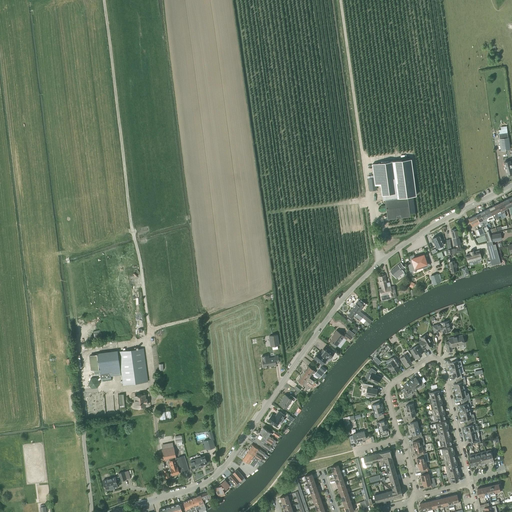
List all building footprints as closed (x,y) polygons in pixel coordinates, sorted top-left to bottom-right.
[(507,133),(499,134),(501,151),(509,150),(507,133)] [(376,190),(375,185),(380,184),(381,195),(396,193),(397,198),(385,200),(388,218),(396,217),(396,218),(401,217),(409,216),(407,196),(416,195),(411,158),(372,164),(374,178),(370,179),(370,177),(368,177),(370,191),(376,190)] [(511,206),(511,205),(508,198),(503,201),(506,208),(509,207),(510,211),(511,216),(511,215),(511,206)] [(506,208),(503,201),(497,204),(498,205),(500,209),(501,211),(502,213),(504,212),(503,210),(506,208)] [(494,206),(497,212),(498,212),(499,213),(501,218),(503,217),(502,213),(501,211),(500,209),(498,205),(497,204),(494,206)] [(492,214),(494,218),(495,217),(496,220),(499,219),(497,212),(494,206),(489,208),(492,214)] [(485,213),(487,217),(488,221),(494,218),(492,214),(489,208),(484,211),(485,213)] [(485,218),(487,217),(485,213),(484,211),(480,213),(481,216),(484,222),(486,225),(488,224),(485,218)] [(477,218),(479,221),(482,226),(483,226),(484,228),(487,226),(486,225),(484,222),(481,216),(480,213),(476,215),(477,217),(477,218)] [(476,215),(468,219),(472,227),(480,223),(479,222),(479,221),(477,218),(477,217),(476,215)] [(478,243),(486,240),(482,228),(478,229),(480,236),(475,238),(478,243)] [(436,248),(444,245),(439,235),(432,238),(436,248)] [(454,239),(453,239),(454,245),(457,244),(458,251),(461,250),(461,247),(458,237),(454,239)] [(454,249),(451,249),(450,240),(446,240),(448,254),(455,253),(454,249)] [(493,250),(492,242),(491,240),(487,241),(492,264),(500,262),(496,249),(493,250)] [(474,252),(474,251),(470,252),(470,253),(466,254),(468,262),(481,259),(479,251),(474,252)] [(424,258),(423,255),(419,256),(415,257),(416,258),(412,259),(412,260),(410,261),(411,264),(408,265),(410,272),(429,265),(427,257),(424,258)] [(398,265),(390,271),(396,278),(404,272),(402,269),(404,267),(401,263),(398,265)] [(433,284),(439,282),(437,274),(430,276),(433,284)] [(385,275),(378,276),(380,284),(381,284),(382,289),(379,289),(381,296),(392,293),(390,287),(387,287),(386,282),(385,275)] [(359,315),(361,316),(366,320),(368,322),(369,323),(371,320),(363,314),(363,315),(359,312),(360,312),(358,310),(361,307),(362,308),(365,305),(358,300),(355,303),(356,303),(351,309),(356,312),(359,315)] [(356,312),(351,309),(347,314),(351,318),(354,315),(358,319),(361,316),(361,317),(361,316),(359,315),(356,312)] [(442,333),(451,331),(448,321),(440,323),(440,324),(432,326),(434,332),(442,330),(442,333)] [(335,348),(337,345),(344,336),(336,330),(334,334),(330,340),(332,342),(330,344),(335,348)] [(279,345),(278,334),(269,336),(270,347),(279,345)] [(427,349),(433,345),(427,334),(420,338),(421,340),(419,341),(423,348),(425,346),(427,349)] [(451,347),(464,344),(461,335),(448,338),(449,341),(445,342),(447,352),(452,351),(451,347)] [(420,356),(421,355),(420,351),(422,350),(419,344),(410,350),(415,358),(420,356)] [(326,359),(328,356),(331,357),(334,353),(325,346),(321,350),(323,351),(321,354),(318,352),(317,353),(316,353),(315,355),(315,356),(313,358),(322,364),(323,363),(324,363),(325,363),(326,362),(326,361),(326,360),(326,359)] [(97,354),(89,355),(91,371),(99,370),(100,378),(122,375),(123,385),(148,381),(143,348),(119,351),(120,362),(118,363),(117,352),(97,354)] [(405,366),(411,362),(408,357),(411,355),(407,350),(403,353),(404,355),(400,358),(405,366)] [(274,356),(274,357),(269,358),(268,355),(261,356),(263,367),(276,365),(275,363),(279,363),(278,356),(274,356)] [(397,366),(400,364),(395,356),(391,358),(393,361),(387,364),(393,373),(399,369),(397,366)] [(450,370),(459,367),(457,357),(450,358),(451,362),(448,362),(449,366),(448,366),(449,369),(449,368),(450,370)] [(304,370),(310,375),(314,370),(307,366),(304,370)] [(459,367),(450,370),(450,371),(449,371),(450,374),(451,374),(451,377),(454,376),(455,380),(462,378),(459,367)] [(318,369),(318,368),(314,374),(319,378),(323,372),(318,369)] [(376,371),(371,368),(368,372),(371,373),(368,379),(377,384),(380,377),(374,375),(376,371)] [(314,382),(308,378),(310,375),(304,370),(300,375),(306,380),(312,384),(314,382)] [(306,380),(300,375),(297,380),(303,385),(306,380)] [(409,381),(415,389),(418,387),(419,388),(420,389),(425,386),(420,378),(417,379),(415,377),(413,379),(412,378),(410,380),(409,381)] [(464,377),(462,378),(455,380),(456,383),(453,384),(454,387),(453,387),(454,390),(455,391),(464,389),(463,384),(465,384),(466,383),(464,377)] [(88,384),(91,388),(97,388),(99,382),(96,378),(90,378),(88,384)] [(415,389),(409,381),(408,382),(408,381),(405,383),(406,383),(403,385),(404,388),(402,390),(407,398),(411,394),(412,393),(411,392),(415,389)] [(375,396),(377,389),(372,388),(373,385),(362,383),(361,387),(367,388),(365,396),(372,397),(372,396),(375,396)] [(430,398),(439,396),(439,394),(440,393),(439,390),(438,390),(437,387),(431,389),(432,391),(428,392),(430,398)] [(464,389),(455,391),(455,392),(454,393),(455,395),(456,395),(457,398),(459,398),(460,401),(470,399),(468,393),(467,393),(466,393),(464,389)] [(138,395),(133,396),(134,409),(146,407),(146,404),(148,404),(147,400),(145,400),(145,394),(142,394),(137,394),(138,395)] [(294,401),(296,398),(290,395),(289,397),(285,394),(279,404),(285,408),(291,399),(294,401)] [(373,410),(383,408),(382,403),(380,403),(379,399),(369,401),(371,408),(372,408),(373,410)] [(470,399),(460,401),(461,405),(458,405),(459,408),(458,409),(459,411),(460,411),(460,413),(470,410),(469,406),(470,405),(471,404),(470,399)] [(404,411),(414,409),(413,407),(415,407),(413,400),(403,402),(404,407),(403,407),(404,411)] [(441,401),(431,404),(432,409),(442,407),(442,405),(441,401)] [(383,408),(373,410),(375,416),(376,416),(377,418),(384,417),(383,412),(384,412),(383,408)] [(414,409),(404,411),(405,416),(407,415),(408,420),(415,418),(414,415),(415,415),(414,409)] [(470,410),(460,413),(460,414),(460,417),(461,417),(462,420),(465,419),(466,422),(475,420),(473,415),(472,414),(471,414),(470,410)] [(282,418),(285,415),(278,411),(275,416),(271,414),(267,420),(276,426),(281,418),(282,418)] [(444,412),(434,415),(435,420),(445,418),(444,416),(445,416),(444,412)] [(384,417),(377,418),(378,421),(376,422),(378,428),(388,425),(386,421),(385,421),(384,417)] [(415,418),(408,420),(409,424),(407,425),(408,429),(418,427),(417,421),(415,421),(415,418)] [(475,420),(466,422),(466,426),(463,427),(464,430),(464,433),(465,433),(465,434),(475,431),(478,431),(477,426),(476,426),(475,420)] [(437,429),(448,426),(447,423),(446,423),(446,421),(436,423),(437,429)] [(388,425),(378,428),(375,429),(376,432),(379,431),(379,434),(381,433),(382,436),(389,434),(387,430),(389,429),(388,425)] [(438,435),(448,432),(448,430),(449,430),(448,426),(437,429),(438,435)] [(267,438),(274,443),(275,444),(276,441),(268,435),(270,432),(263,427),(259,433),(262,435),(267,438)] [(412,438),(422,436),(420,428),(419,429),(418,427),(408,429),(409,434),(411,433),(412,438)] [(358,432),(360,442),(365,441),(365,439),(369,438),(367,431),(364,432),(364,431),(358,432)] [(466,435),(465,435),(466,438),(467,441),(470,440),(471,444),(480,442),(479,436),(479,435),(478,431),(475,431),(465,434),(466,435)] [(360,442),(358,432),(352,434),(352,435),(349,436),(351,443),(356,442),(356,443),(360,442)] [(256,436),(264,441),(265,440),(273,445),(274,443),(267,438),(262,435),(259,433),(256,436)] [(264,441),(256,436),(254,440),(258,442),(262,445),(266,448),(265,449),(267,450),(268,451),(269,451),(271,448),(269,447),(269,446),(263,442),(264,441)] [(422,436),(412,438),(413,441),(412,441),(413,444),(412,444),(413,447),(422,444),(424,444),(422,436)] [(450,438),(440,440),(441,446),(451,443),(451,441),(450,438)] [(203,441),(205,446),(206,450),(214,448),(211,439),(203,441)] [(162,454),(175,451),(173,443),(161,445),(162,449),(162,454)] [(252,444),(249,448),(251,449),(256,453),(257,452),(257,451),(263,455),(265,453),(252,444)] [(422,444),(413,447),(413,450),(414,450),(415,452),(416,452),(416,455),(425,453),(424,451),(422,444)] [(248,448),(246,450),(247,450),(247,451),(248,452),(253,455),(259,459),(260,460),(262,462),(263,460),(261,458),(262,458),(256,453),(251,449),(249,448),(248,449),(248,448)] [(485,452),(488,462),(491,462),(491,461),(493,460),(491,450),(485,452)] [(244,454),(242,458),(249,463),(254,467),(257,463),(258,464),(260,460),(259,459),(253,455),(248,452),(247,451),(244,454)] [(454,451),(443,454),(445,460),(455,457),(454,455),(455,455),(454,451)] [(488,462),(485,452),(480,453),(482,463),(484,463),(488,462)] [(425,453),(416,455),(417,458),(416,458),(417,461),(416,461),(417,463),(426,461),(426,462),(429,461),(427,453),(425,453)] [(477,465),(474,454),(468,456),(471,466),(473,465),(473,466),(477,465)] [(182,472),(188,470),(184,456),(177,458),(182,472)] [(201,465),(207,463),(204,456),(190,461),(193,469),(201,466),(201,465)] [(455,457),(445,460),(446,466),(457,463),(456,459),(455,459),(455,457)] [(177,467),(175,459),(169,461),(171,468),(170,469),(172,475),(179,473),(177,467)] [(426,470),(429,470),(428,468),(426,462),(426,461),(417,463),(418,467),(418,466),(419,469),(420,469),(420,472),(426,470)] [(447,471),(457,469),(457,467),(458,466),(457,463),(446,466),(447,471)] [(333,473),(340,470),(338,464),(331,467),(333,473)] [(232,473),(241,483),(245,479),(237,469),(232,473)] [(457,469),(447,471),(449,477),(459,474),(458,470),(458,471),(457,469)] [(340,470),(333,473),(335,478),(342,476),(340,470)] [(429,470),(426,470),(427,473),(420,475),(421,477),(420,478),(421,480),(430,478),(429,471),(429,470)] [(105,490),(118,487),(116,482),(126,479),(124,471),(118,473),(119,476),(102,481),(105,490)] [(241,483),(232,473),(228,477),(237,487),(241,483)] [(307,482),(314,479),(312,473),(305,476),(307,482)] [(342,476),(335,478),(337,484),(344,482),(342,476)] [(430,478),(421,480),(422,483),(423,483),(423,486),(424,486),(424,488),(433,486),(432,485),(430,478)] [(314,479),(307,482),(309,487),(316,485),(314,479)] [(229,485),(225,480),(220,484),(221,485),(215,488),(218,496),(224,494),(223,490),(225,488),(226,488),(229,485)] [(344,482),(337,484),(339,490),(346,487),(344,482)] [(316,485),(309,487),(311,493),(318,491),(316,485)] [(346,487),(339,490),(341,496),(348,493),(346,487)] [(202,509),(202,511),(206,509),(205,508),(206,508),(203,500),(207,498),(207,499),(211,497),(209,491),(196,497),(199,505),(200,505),(202,509)] [(318,491),(311,493),(313,499),(320,496),(318,491)] [(348,493),(341,496),(343,501),(350,499),(348,493)] [(282,503),(289,500),(287,495),(280,497),(282,503)] [(320,496),(313,499),(315,505),(322,502),(320,496)] [(192,498),(195,507),(198,506),(199,509),(198,509),(199,511),(202,511),(202,509),(200,505),(199,505),(196,497),(192,498)] [(350,499),(343,501),(345,507),(352,505),(350,499)] [(192,511),(189,504),(187,500),(183,502),(186,510),(188,509),(189,511),(192,511)] [(289,500),(282,503),(284,509),(291,506),(289,500)] [(322,502),(315,505),(316,510),(324,508),(322,502)]
